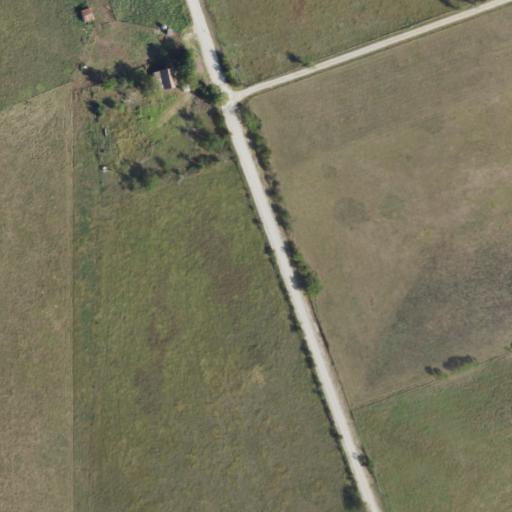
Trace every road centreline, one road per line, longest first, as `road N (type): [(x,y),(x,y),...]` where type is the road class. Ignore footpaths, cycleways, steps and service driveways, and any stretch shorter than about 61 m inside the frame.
road 1 (residential): [(365,511),(181,0)]
road 2 (residential): [(218,106),(511,25)]
road 3 (residential): [(191,26),(73,63)]
